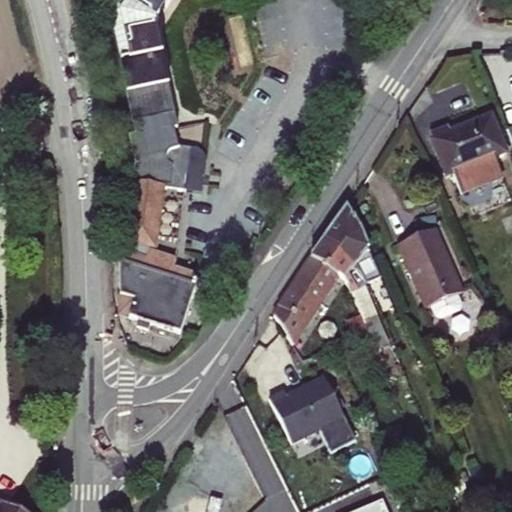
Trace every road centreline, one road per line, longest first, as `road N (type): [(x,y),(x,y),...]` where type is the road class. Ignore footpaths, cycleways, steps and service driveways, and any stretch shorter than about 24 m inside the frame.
road 1 (secondary): [(85,395),(75,142),(46,0)]
road 2 (secondary): [(425,39),(225,343)]
road 3 (secondary): [(85,461),(122,457),(166,433),(225,343)]
road 4 (secondary): [(225,343),(163,392),(85,395)]
